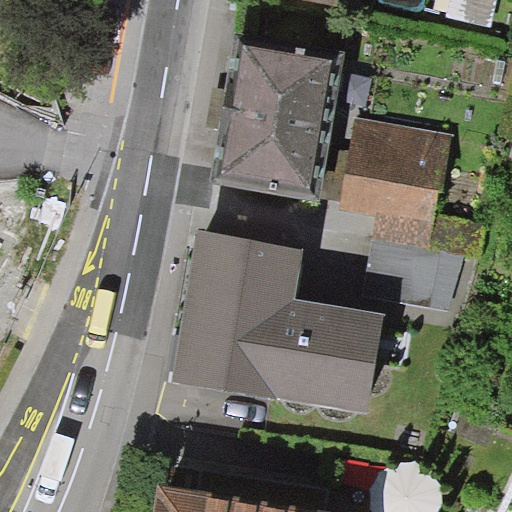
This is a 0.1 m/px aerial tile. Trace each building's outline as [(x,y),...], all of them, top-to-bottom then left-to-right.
[(238,0),(238,4),(330,16),(332,0),(238,0)] [(208,199),(298,210),(314,85),(223,74),(208,199)] [(344,226),(428,241),(447,139),(364,123),(344,226)] [(172,403),(360,425),(372,327),(285,317),(292,255),(190,243),(172,403)] [(360,511),(361,508),(156,484),(152,511),(360,511)] [(511,511),(511,485),(499,511),(511,511)]
